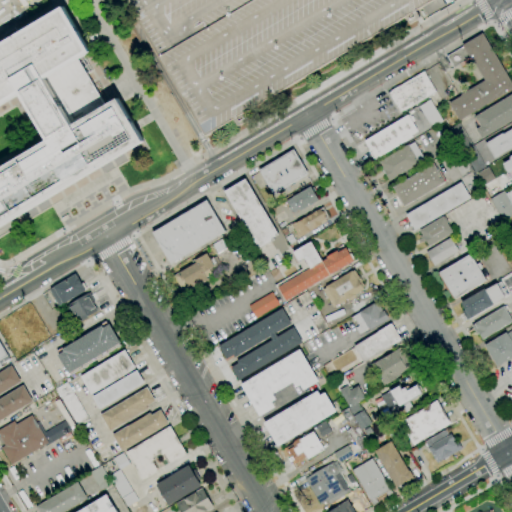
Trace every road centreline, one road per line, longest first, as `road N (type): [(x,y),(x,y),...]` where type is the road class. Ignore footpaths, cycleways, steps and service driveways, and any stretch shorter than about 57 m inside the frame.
road 1 (tertiary): [(47,269),(497,0)]
road 2 (residential): [(309,114),(511,457)]
road 3 (residential): [(108,237),(270,511)]
road 4 (residential): [(408,511),(511,449)]
